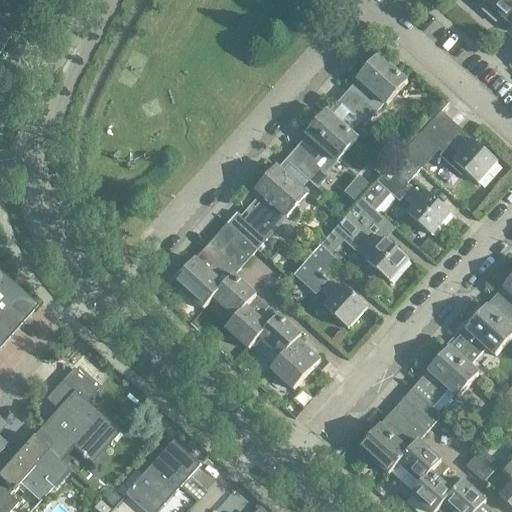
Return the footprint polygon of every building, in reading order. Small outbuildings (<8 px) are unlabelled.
[(489,15),(502,0),(482,0),(489,5),(484,10),(489,15)] [(509,24),(511,19),(511,0),(502,0),(489,15),(494,19),(499,14),(509,24)] [(0,55),(10,39),(0,32),(0,55)] [(389,109),(410,86),(379,59),(358,82),(361,84),(340,107),(366,130),(386,107),(389,109)] [(338,166),(359,142),(329,115),(308,138),(310,140),(288,165),(319,192),(330,180),(321,172),(332,160),(338,166)] [(499,166),(475,144),(465,135),(443,115),(423,138),(442,155),(440,157),(463,178),(465,175),(479,188),(499,166)] [(432,240),(452,218),(429,197),(424,202),(409,188),(423,173),(405,157),(364,203),(375,213),(391,196),(401,206),(405,202),(415,211),(409,218),(432,240)] [(238,217),(229,228),(258,253),(267,243),(262,238),(282,216),(287,221),(308,198),(279,172),(258,195),(266,202),(246,224),(238,217)] [(357,201),(372,184),(360,174),(345,191),(357,201)] [(364,203),(337,232),(322,249),(332,258),(347,241),(359,252),(362,249),(373,259),(367,265),(390,286),(410,264),(387,243),(382,248),(367,234),(381,219),(375,213),(364,203)] [(258,253),(229,228),(204,254),(233,280),(235,278),(258,253)] [(339,265),(332,258),(322,249),(296,278),(318,297),(322,293),(332,303),(326,310),(350,332),(369,310),(345,289),(340,294),(325,280),(339,265)] [(233,280),(204,254),(176,285),(204,311),(213,301),(233,280)] [(0,276),(0,352),(38,310),(0,276)] [(235,278),(233,280),(213,301),(235,322),(257,298),(235,278)] [(511,281),(488,309),(505,324),(511,316),(511,281)] [(257,298),(235,322),(227,331),(249,352),(259,342),(280,319),(269,329),(255,316),(265,305),(257,298)] [(488,309),(450,351),(466,366),(484,347),(497,359),(511,342),(511,330),(505,324),(488,309)] [(302,339),(280,319),(259,342),(280,362),(272,371),(292,349),(302,339)] [(315,370),(292,349),(272,371),(295,392),(315,370)] [(479,378),(466,366),(450,351),(412,392),(429,408),(446,389),(458,401),(479,378)] [(62,407),(38,433),(33,439),(61,465),(74,450),(92,466),(120,435),(63,384),(51,397),(62,407)] [(511,407),(511,389),(503,399),(511,407)] [(388,477),(398,465),(420,443),(442,419),(429,408),(412,392),(359,450),(388,477)] [(69,472),(61,465),(33,439),(38,433),(24,420),(18,427),(21,429),(7,446),(18,456),(0,475),(0,511),(10,511),(18,504),(9,497),(20,485),(41,504),(69,472)] [(0,420),(0,475),(18,456),(7,446),(0,439),(0,423),(2,422),(0,420)] [(143,511),(160,511),(201,467),(175,443),(127,497),(143,511)] [(442,464),(420,443),(398,465),(421,486),(411,497),(412,497),(442,464)] [(467,469),(484,484),(499,467),(483,452),(467,469)] [(511,482),(511,486),(501,499),(511,508),(511,458),(500,472),(511,482)] [(442,464),(412,497),(427,511),(437,511),(443,506),(444,507),(465,484),(464,483),(454,495),(439,482),(449,470),(442,464)] [(479,511),(487,504),(465,484),(444,507),(450,511),(479,511)]
